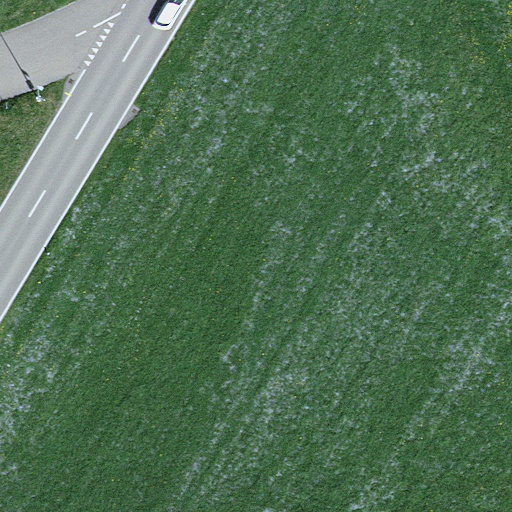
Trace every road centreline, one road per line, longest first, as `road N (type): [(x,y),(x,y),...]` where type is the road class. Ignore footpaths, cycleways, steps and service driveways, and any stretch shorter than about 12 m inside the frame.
road 1 (secondary): [(142,25),(0,271)]
road 2 (unclassified): [(0,66),(114,23),(142,25)]
